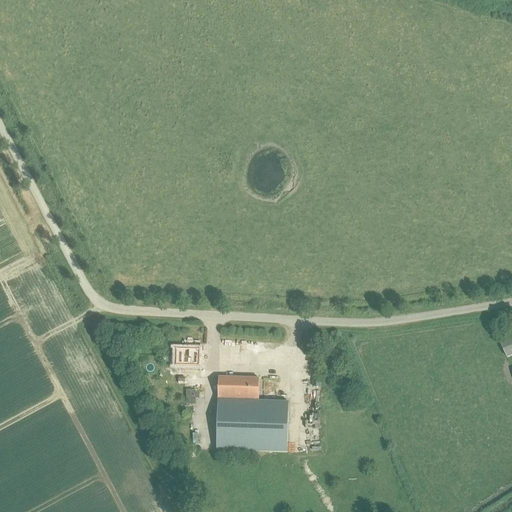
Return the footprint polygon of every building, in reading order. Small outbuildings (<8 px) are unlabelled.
[(511,339),(500,345),(507,359),(511,357),(511,339)] [(279,353),(280,342),(268,342),(268,352),(279,353)] [(198,363),(199,347),(175,345),(174,362),(198,363)] [(258,402),(259,380),(220,378),(216,449),(285,453),(288,404),(258,402)] [(197,391),(188,391),(188,400),(197,400),(197,391)]
